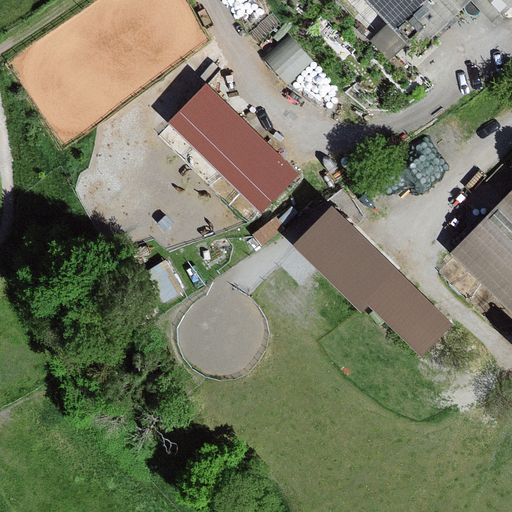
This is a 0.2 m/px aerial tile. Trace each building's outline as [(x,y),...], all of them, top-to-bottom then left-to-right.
[(511,3),(511,0),(367,0),(389,23),(409,42),(418,52),(472,0),(477,0),(496,19),(511,3)] [(409,42),(389,23),(371,42),(391,61),(409,42)] [(302,170),(210,79),(170,119),(263,210),(302,170)] [(511,193),(456,252),(511,304),(511,193)] [(455,322),(333,204),(295,243),(363,309),(369,303),(423,355),(455,322)] [(168,259),(147,271),(164,301),(184,290),(168,259)]
